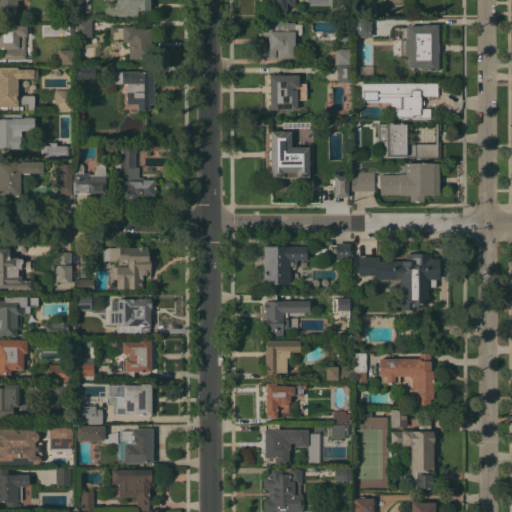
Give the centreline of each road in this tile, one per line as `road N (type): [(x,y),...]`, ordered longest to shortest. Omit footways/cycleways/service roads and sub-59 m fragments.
road 1 (residential): [(206,0),(210,511)]
road 2 (residential): [(511,220),(0,223)]
road 3 (residential): [(485,0),(487,511)]
